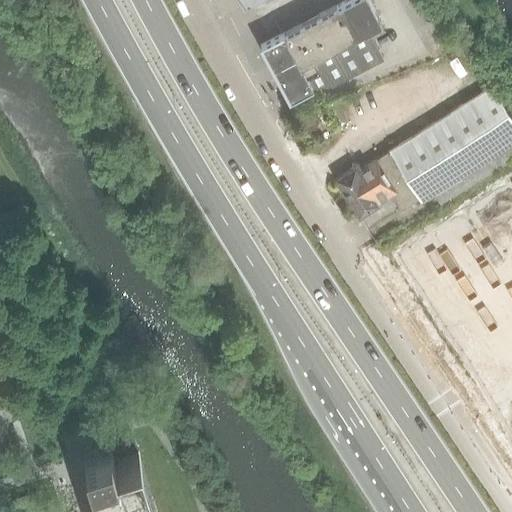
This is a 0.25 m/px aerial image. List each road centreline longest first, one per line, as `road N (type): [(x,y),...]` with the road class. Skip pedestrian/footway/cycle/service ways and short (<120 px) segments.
road 1 (trunk): [(470,511),(273,219),(145,0)]
road 2 (trunk): [(96,0),(234,239),(410,511)]
road 3 (unclassified): [(511,504),(309,204),(186,0)]
